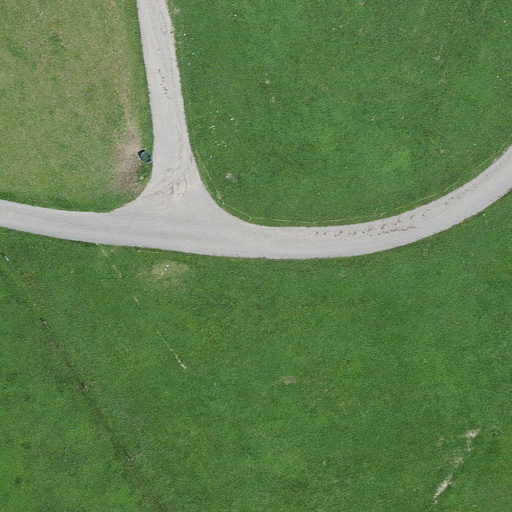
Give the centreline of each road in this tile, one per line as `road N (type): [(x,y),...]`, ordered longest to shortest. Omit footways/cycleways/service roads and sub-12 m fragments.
road 1 (unclassified): [(0,212),(193,241),(298,247),(378,240),(424,226),(511,172)]
road 2 (track): [(157,0),(193,241)]
